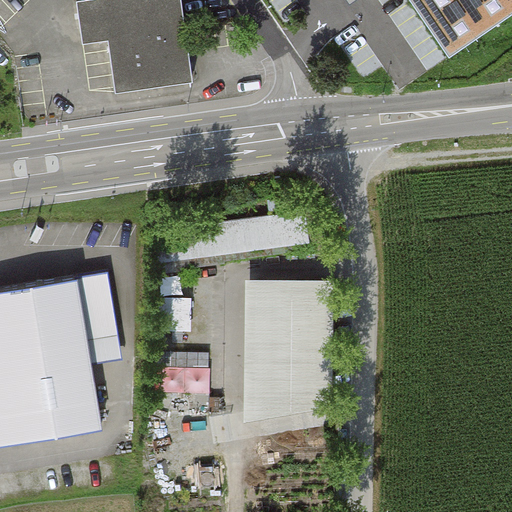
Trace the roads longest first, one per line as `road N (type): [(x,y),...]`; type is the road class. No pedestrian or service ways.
road 1 (track): [(361,511),(363,257),(342,171),(320,130)]
road 2 (primary): [(0,176),(320,130)]
road 3 (primary): [(320,130),(511,106)]
road 4 (residential): [(320,130),(245,0)]
